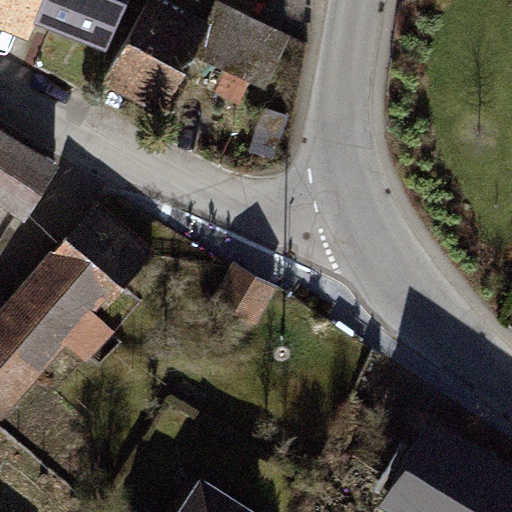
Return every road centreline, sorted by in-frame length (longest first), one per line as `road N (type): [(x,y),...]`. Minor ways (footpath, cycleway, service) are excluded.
road 1 (residential): [(365,238),(196,169),(0,60)]
road 2 (tertiary): [(363,0),(343,139),(365,238)]
road 3 (tertiary): [(365,238),(430,318),(511,387)]
